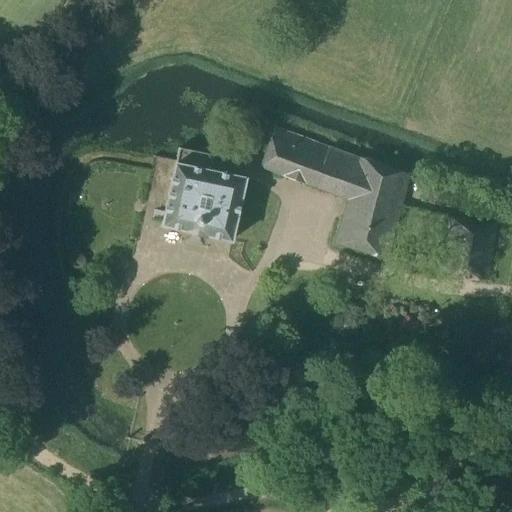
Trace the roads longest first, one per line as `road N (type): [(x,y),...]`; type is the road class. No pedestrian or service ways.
road 1 (track): [(136,496),(64,468),(18,424),(0,392)]
road 2 (track): [(0,138),(26,72),(71,0)]
